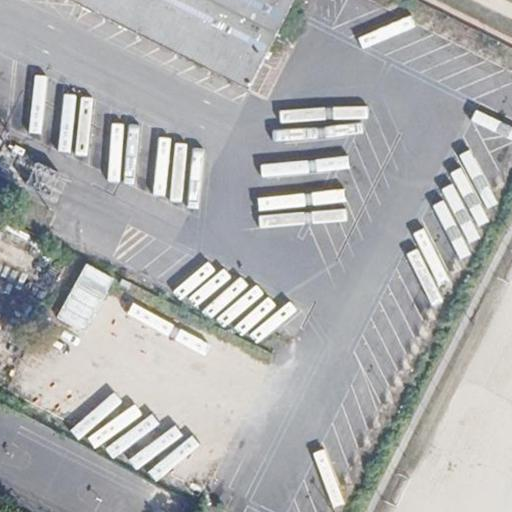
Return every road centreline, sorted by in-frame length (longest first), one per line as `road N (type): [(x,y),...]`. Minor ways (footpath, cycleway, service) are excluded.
road 1 (unknown): [(335,304),(427,129),(414,101),(306,56),(291,59),(229,132),(209,190),(211,234),(302,285)]
road 2 (unknown): [(335,304),(233,511)]
